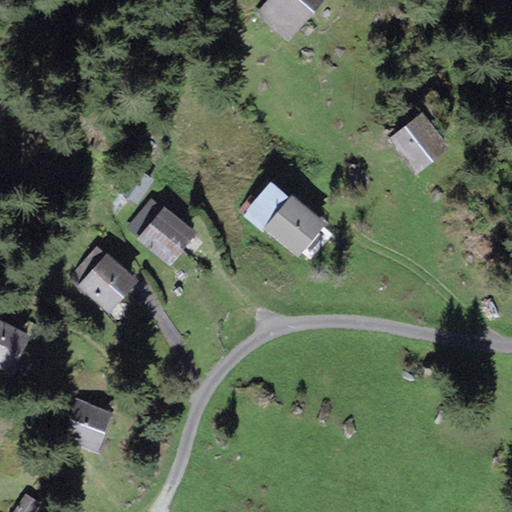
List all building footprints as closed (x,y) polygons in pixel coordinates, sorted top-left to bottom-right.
[(337,0),(281,0),(278,4),(310,32),(337,0)] [(456,149),(433,116),(396,142),(419,175),(456,149)] [(136,171),(126,185),(139,194),(149,180),(136,171)] [(298,197),(277,179),(246,216),(268,233),(298,197)] [(336,223),(301,194),(268,233),(304,264),(336,223)] [(199,233),(172,211),(146,242),(173,264),(199,233)] [(141,282),(111,257),(83,291),(113,316),(141,282)] [(38,334),(6,319),(0,332),(0,364),(20,374),(38,334)] [(119,416),(82,403),(70,437),(107,450),(119,416)] [(32,511),(39,502),(26,494),(13,511),(32,511)]
